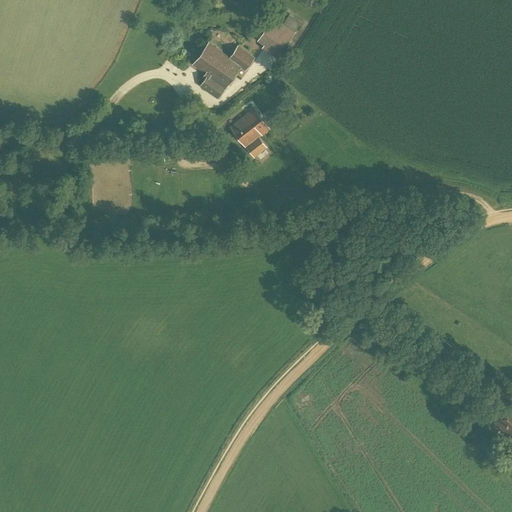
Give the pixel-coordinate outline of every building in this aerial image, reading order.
[(264,44),(262,47),(278,58),(302,22),(290,14),(283,23),(273,16),(257,40),(264,44)] [(201,78),(204,80),(200,85),(218,98),(240,67),(245,71),(254,57),(238,45),(229,57),(208,42),(192,64),(205,73),(201,78)] [(229,126),(245,147),(270,128),(254,108),(229,126)] [(214,156),(213,138),(197,139),(198,157),(214,156)] [(133,216),(117,217),(117,225),(134,225),(133,216)] [(443,368),(431,382),(453,400),(465,387),(443,368)] [(511,403),(510,406),(510,405),(496,419),(496,420),(494,422),(511,440),(511,403)]
